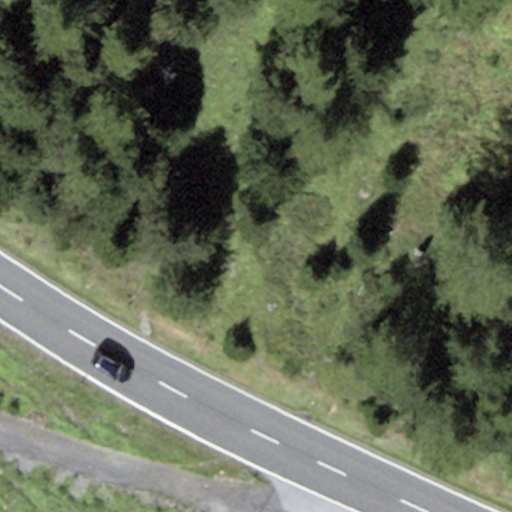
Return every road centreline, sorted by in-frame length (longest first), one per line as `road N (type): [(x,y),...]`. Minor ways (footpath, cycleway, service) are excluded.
road 1 (primary): [(422,511),(121,361),(0,281)]
road 2 (track): [(0,428),(228,511)]
